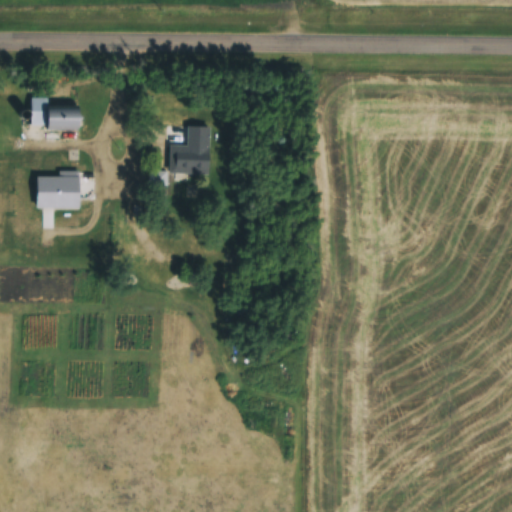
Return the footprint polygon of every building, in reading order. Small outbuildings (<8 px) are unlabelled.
[(27,131),(76,131),(75,106),(46,106),(46,98),(26,98),(27,131)] [(168,137),(168,159),(199,159),(199,137),(168,137)] [(147,187),(166,187),(166,172),(147,172),(147,187)] [(82,187),(82,202),(111,202),(111,187),(82,187)] [(114,215),(92,215),(92,223),(97,223),(97,232),(114,232),(114,215)]
